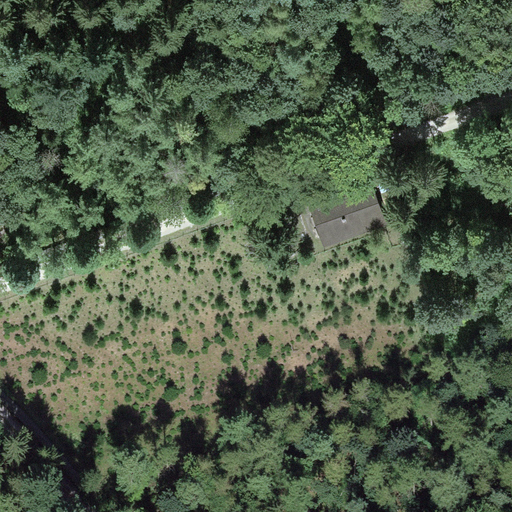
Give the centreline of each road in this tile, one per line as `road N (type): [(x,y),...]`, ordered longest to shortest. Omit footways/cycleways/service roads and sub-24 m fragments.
road 1 (track): [(0,288),(511,101)]
road 2 (track): [(0,402),(91,511)]
